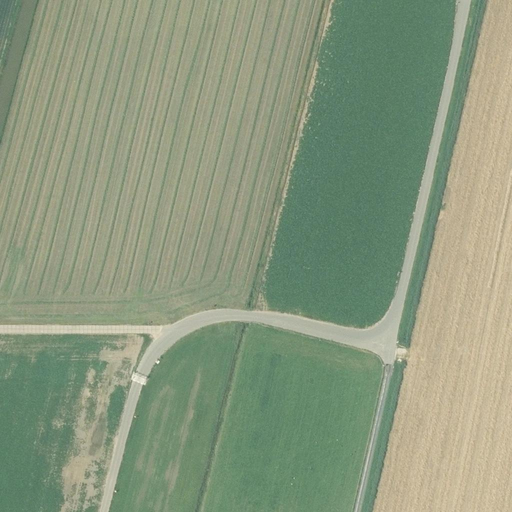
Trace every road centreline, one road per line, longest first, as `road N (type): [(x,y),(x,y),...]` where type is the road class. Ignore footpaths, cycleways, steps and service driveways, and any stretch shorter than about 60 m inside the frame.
road 1 (track): [(380,337),(389,352),(387,377),(357,511)]
road 2 (track): [(0,330),(174,333)]
